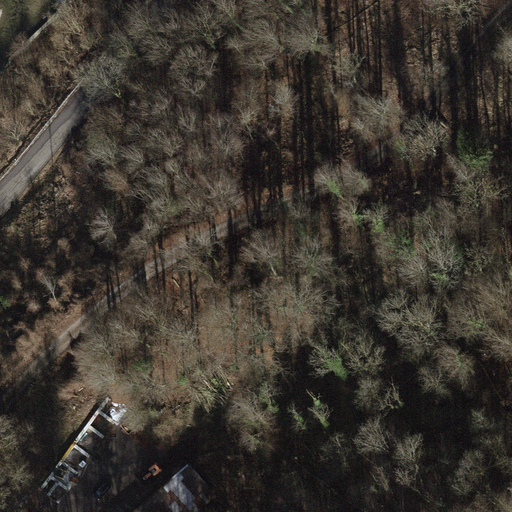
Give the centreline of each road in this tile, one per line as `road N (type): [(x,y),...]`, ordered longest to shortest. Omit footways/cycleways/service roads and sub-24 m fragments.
road 1 (track): [(511,5),(413,124),(333,181),(190,240),(109,291),(0,402)]
road 2 (tertiary): [(154,0),(0,185)]
road 3 (track): [(295,377),(116,511)]
